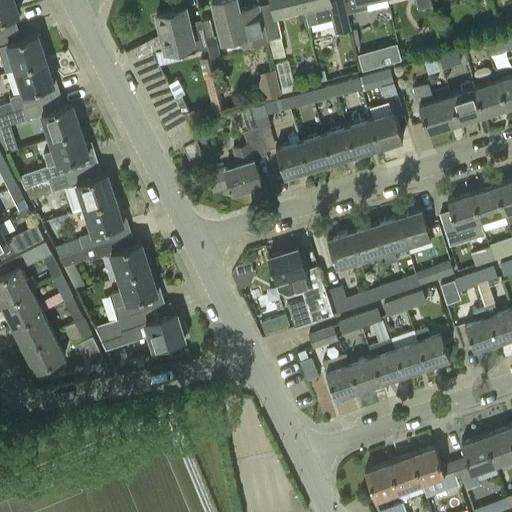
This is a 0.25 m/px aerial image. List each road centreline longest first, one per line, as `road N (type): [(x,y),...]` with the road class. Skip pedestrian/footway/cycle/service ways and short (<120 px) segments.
road 1 (residential): [(187,239),(511,139)]
road 2 (residential): [(187,239),(70,0)]
road 3 (residential): [(251,363),(27,404),(0,379)]
road 4 (residential): [(297,456),(511,383)]
road 5 (residential): [(251,363),(187,239)]
